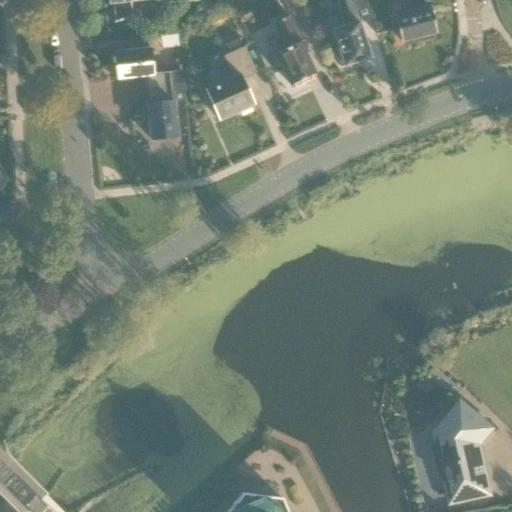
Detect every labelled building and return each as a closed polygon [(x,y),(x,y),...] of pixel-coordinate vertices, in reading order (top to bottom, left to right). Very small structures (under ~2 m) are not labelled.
[(109,0),(109,4),(113,3),(115,23),(133,16),(131,2),(147,0),(109,0)] [(300,6),(297,0),(282,0),(288,11),(300,6)] [(336,0),(345,27),(333,31),(340,51),(337,52),(340,63),(343,62),(345,66),(370,57),(359,23),(373,18),(370,6),(368,0),(336,0)] [(430,8),(426,9),(423,0),(409,0),(402,2),(406,14),(396,17),(402,42),(436,33),(430,8)] [(302,41),(301,42),(289,16),(275,23),(287,48),(275,54),(291,85),(294,84),(296,88),(314,79),(312,75),(315,74),(306,54),(308,53),(302,41)] [(239,110),(240,114),(253,108),(251,105),(254,103),(243,79),(257,73),(245,47),(222,57),(233,79),(206,91),(219,119),(239,110)] [(153,74),(151,49),(115,53),(118,78),(147,75),(147,78),(146,78),(147,91),(171,88),(171,86),(183,84),(182,71),(153,74)] [(174,101),(185,100),(183,84),(171,86),(171,88),(147,91),(148,100),(149,100),(150,103),(142,104),(144,121),(149,121),(151,140),(178,137),(174,101)] [(446,480),(451,503),(490,495),(482,457),(478,455),(477,447),(492,428),(461,403),(436,434),(438,443),(432,450),(438,476),(446,480)] [(286,511),(281,498),(241,493),(226,511),(286,511)]
